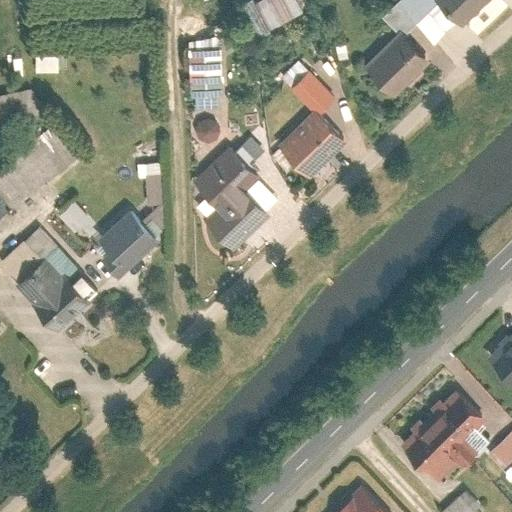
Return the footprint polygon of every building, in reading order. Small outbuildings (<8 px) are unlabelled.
[(302,0),(240,0),(239,1),(255,30),(304,3),(302,0)] [(405,25),(409,29),(437,0),(399,0),(390,10),(405,25)] [(448,0),(470,21),(490,0),(448,0)] [(369,61),(399,90),(435,54),(409,29),(405,25),(369,61)] [(189,42),(193,103),(222,102),(219,40),(189,42)] [(290,80),(307,63),(299,55),(282,72),(290,80)] [(319,103),(325,109),(341,92),(313,64),(296,81),(319,103)] [(0,126),(36,121),(31,87),(0,91),(0,126)] [(283,140),(314,171),(350,134),(325,109),(319,103),(283,140)] [(201,137),(220,132),(215,114),(196,119),(201,137)] [(0,165),(0,183),(16,204),(81,155),(56,123),(0,165)] [(209,215),(240,245),(274,211),(250,186),(266,170),(235,139),(199,175),(224,200),(209,215)] [(147,200),(162,199),(160,158),(138,159),(139,174),(146,174),(147,200)] [(134,265),(164,235),(133,204),(103,233),(115,245),(134,265)] [(134,265),(115,245),(107,254),(128,275),(136,267),(134,265)] [(19,283),(63,327),(94,298),(50,253),(19,283)] [(511,345),(498,359),(511,373),(511,345)] [(488,432),(479,423),(487,415),(462,390),(408,442),(442,477),(461,458),(466,463),(483,447),(478,442),(488,432)] [(511,430),(493,449),(507,463),(511,458),(511,430)] [(450,511),(475,511),(486,502),(469,484),(446,507),(450,511)] [(398,511),(378,490),(361,506),(353,497),(336,511),(398,511)]
